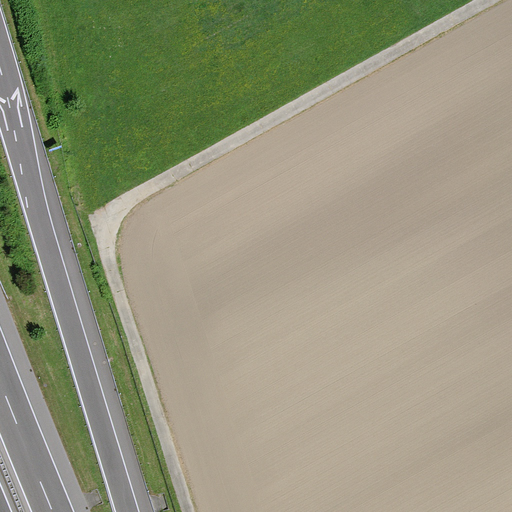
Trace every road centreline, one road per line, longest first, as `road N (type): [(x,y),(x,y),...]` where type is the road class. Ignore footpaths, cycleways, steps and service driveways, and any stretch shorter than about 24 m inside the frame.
road 1 (track): [(186,511),(105,252),(114,210),(485,0)]
road 2 (motorway): [(129,511),(0,80)]
road 3 (motorway): [(48,511),(0,385)]
